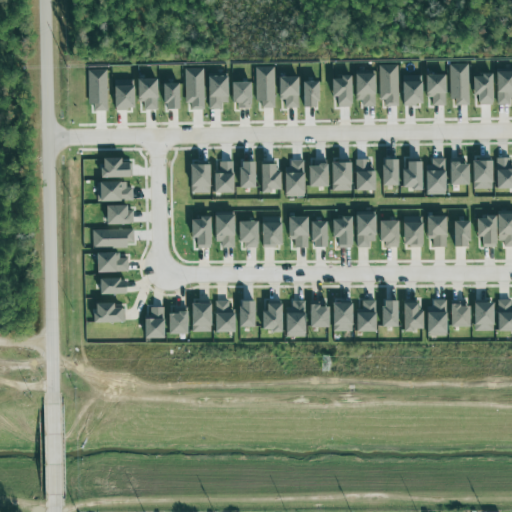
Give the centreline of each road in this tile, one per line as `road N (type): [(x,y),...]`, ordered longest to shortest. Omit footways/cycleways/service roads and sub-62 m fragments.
road 1 (residential): [(46,132),(511,127)]
road 2 (secondary): [(52,393),(42,0)]
road 3 (residential): [(165,264),(190,273),(511,270)]
road 4 (residential): [(157,132),(165,264)]
